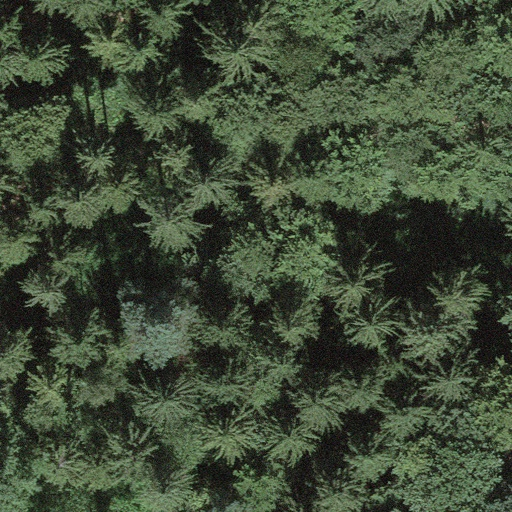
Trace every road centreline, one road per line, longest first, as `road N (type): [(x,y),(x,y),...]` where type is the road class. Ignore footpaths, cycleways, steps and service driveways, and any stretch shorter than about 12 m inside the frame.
road 1 (track): [(178,511),(204,319),(242,127),(304,0)]
road 2 (track): [(235,511),(511,293)]
